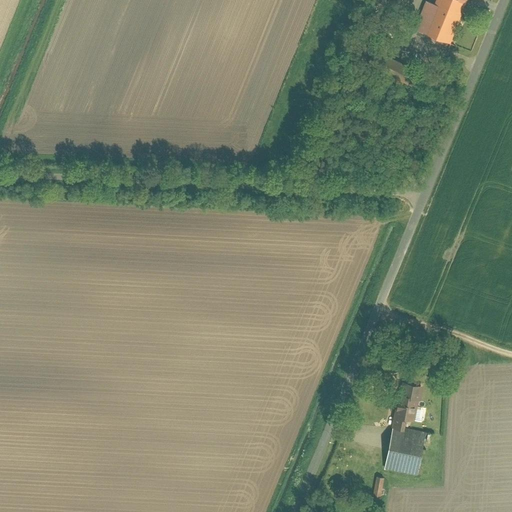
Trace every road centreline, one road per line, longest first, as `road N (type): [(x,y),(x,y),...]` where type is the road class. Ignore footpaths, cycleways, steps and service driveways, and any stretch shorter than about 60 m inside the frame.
road 1 (unclassified): [(0,174),(425,194)]
road 2 (tertiary): [(425,194),(295,511)]
road 3 (tertiary): [(503,0),(425,194)]
road 4 (track): [(376,311),(511,355)]
